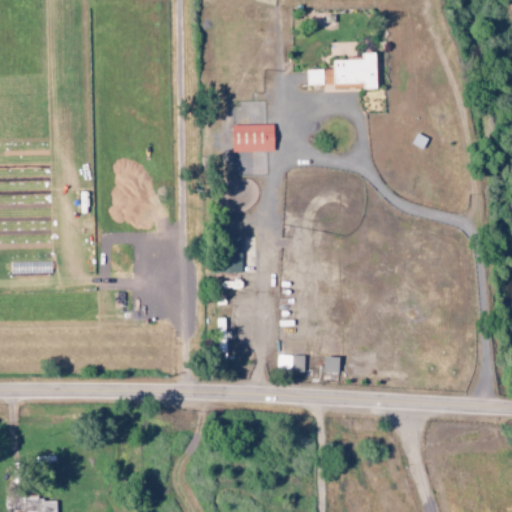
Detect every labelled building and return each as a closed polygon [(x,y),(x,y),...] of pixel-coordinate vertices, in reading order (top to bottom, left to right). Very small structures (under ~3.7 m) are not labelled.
[(332,70),(305,70),(306,86),(335,86),(335,90),(378,89),(377,54),(361,54),(361,61),(332,61),(332,70)] [(275,151),(274,124),(232,125),(232,152),(275,151)] [(220,257),(221,273),(242,273),(242,256),(220,257)] [(304,355),(291,355),(291,371),(304,371),(304,355)] [(340,357),(325,356),(324,372),(339,373),(340,357)] [(24,511),(56,511),(56,499),(24,499),(24,511)]
